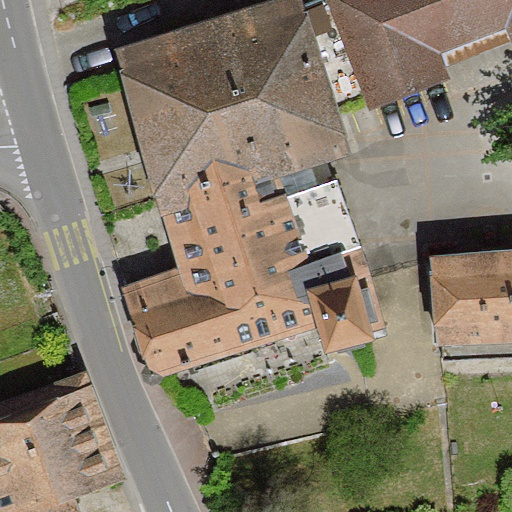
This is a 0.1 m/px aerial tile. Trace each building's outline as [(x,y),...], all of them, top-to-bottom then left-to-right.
[(499,49),(511,44),(511,0),(310,0),(350,109),(431,81),(422,53),(491,26),(499,49)] [(327,143),(280,3),(85,68),(131,207),(138,205),(247,169),(327,143)] [(109,294),(140,384),(270,324),(282,360),(350,337),(332,274),(280,282),(247,169),(138,205),(159,277),(109,294)] [(408,348),(511,339),(511,243),(400,253),(408,348)] [(0,407),(0,511),(27,511),(54,503),(121,487),(79,377),(0,407)] [(56,511),(54,503),(27,511),(56,511)]
